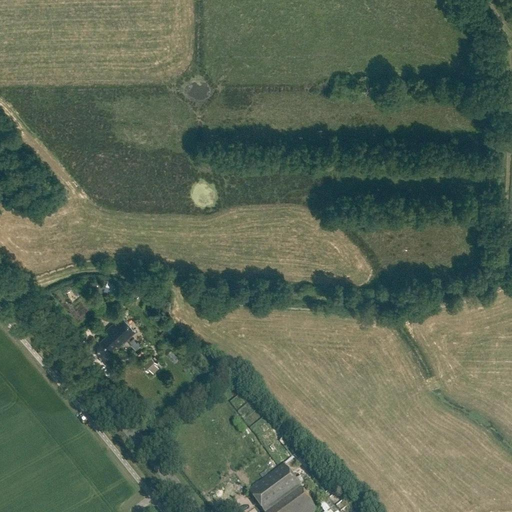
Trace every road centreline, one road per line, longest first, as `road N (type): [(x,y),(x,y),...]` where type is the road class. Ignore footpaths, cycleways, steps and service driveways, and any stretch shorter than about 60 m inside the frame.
road 1 (track): [(492,277),(451,290),(349,300),(83,272),(6,299)]
road 2 (secondary): [(188,511),(0,291)]
road 3 (track): [(505,59),(492,277)]
